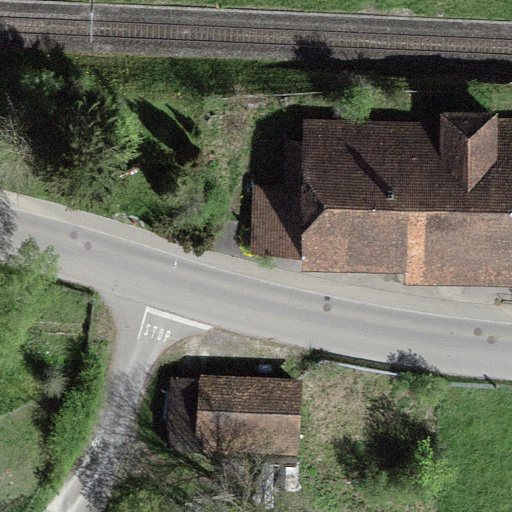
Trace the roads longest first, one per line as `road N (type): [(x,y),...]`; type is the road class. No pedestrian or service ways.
road 1 (tertiary): [(511,349),(413,341),(153,285)]
road 2 (residential): [(153,285),(86,511)]
road 3 (tertiary): [(153,285),(0,240)]
